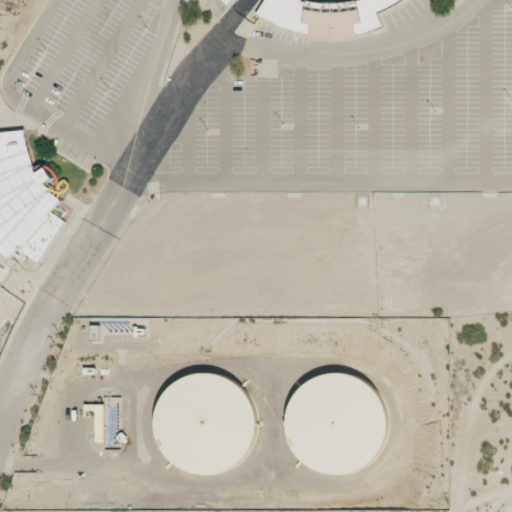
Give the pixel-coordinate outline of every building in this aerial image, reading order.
[(264,0),(257,14),(278,26),(281,26),(293,32),(305,32),(308,34),(377,36),(383,25),(375,10),(382,7),(388,7),(400,0),(362,0),(358,3),(305,1),(302,0),(264,0)] [(0,132),(26,131),(30,151),(35,164),(38,173),(48,167),(55,177),(47,184),(50,189),(62,199),(54,211),(67,220),(41,263),(22,249),(13,259),(2,250),(0,248),(0,132)] [(183,470),(199,475),(216,474),(232,468),(244,457),(253,442),(256,426),(254,409),(246,394),(234,382),(219,375),(202,373),(186,377),(172,386),(161,398),(155,414),(155,431),(159,447),(169,460),(183,470)] [(314,470),(330,474),(347,474),(363,467),(376,456),(384,442),(387,425),(385,409),(378,394),(366,382),(350,375),(334,373),(317,377),(303,385),(293,398),(287,414),(286,430),(291,446),(301,460),(314,470)] [(96,442),(105,442),(105,404),(85,404),(85,417),(96,417),(96,442)]
